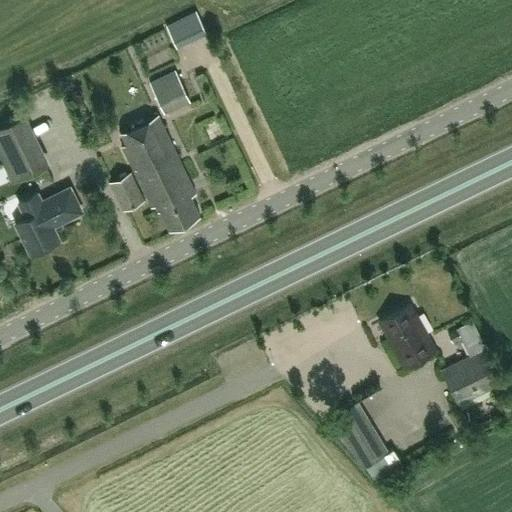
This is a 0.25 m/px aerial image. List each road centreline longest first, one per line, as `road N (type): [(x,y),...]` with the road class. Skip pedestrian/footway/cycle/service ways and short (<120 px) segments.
road 1 (unclassified): [(0,337),(511,88)]
road 2 (trunk): [(0,411),(511,163)]
road 3 (unclassified): [(275,370),(0,503)]
road 4 (unknown): [(511,255),(275,370)]
